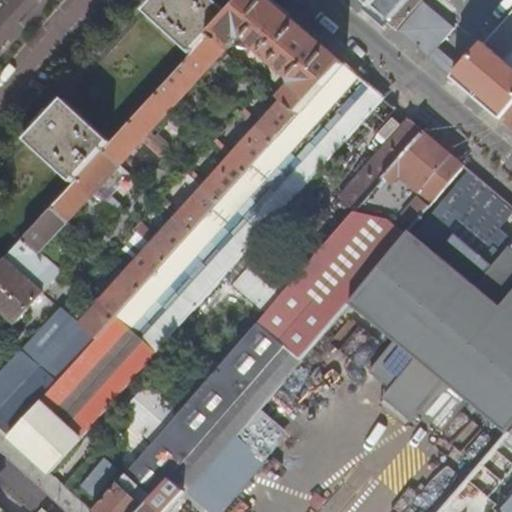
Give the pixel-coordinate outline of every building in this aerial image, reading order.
[(175,109),(183,100),(202,79),(239,39),(246,39),(268,59),(293,81),(294,87),(98,305),(80,289),(66,305),(84,322),(81,326),(97,340),(117,318),(345,63),(299,25),(269,0),(244,0),(231,14),(225,20),(194,55),(113,143),(100,157),(76,184),(0,265),(0,312),(14,326),(62,273),(41,254),(87,204),(95,195),(113,175),(143,143),(148,137),(157,128),(175,109)] [(0,0),(0,33),(29,0),(0,0)] [(157,0),(146,12),(194,55),(225,20),(231,14),(216,0),(157,0)] [(403,0),(385,20),(398,31),(423,4),(426,0),(403,0)] [(423,4),(397,34),(428,61),(437,51),(454,30),(423,4)] [(511,53),(506,60),(485,42),(461,70),(455,76),(504,118),(511,109),(511,53)] [(247,51),(240,45),(232,54),(239,61),(247,51)] [(461,70),(437,51),(428,61),(451,80),(455,76),(461,70)] [(378,131),(397,108),(385,98),(365,120),(378,131)] [(28,140),(76,184),(100,157),(113,143),(66,99),(54,112),(51,109),(37,125),(40,127),(28,140)] [(196,111),(183,100),(175,109),(188,120),(196,111)] [(511,109),(504,118),(503,120),(511,127),(511,109)] [(342,198),(357,211),(386,178),(426,132),(411,119),(342,198)] [(169,140),(157,128),(148,137),(161,149),(169,140)] [(393,209),(400,215),(407,208),(453,155),(440,144),(426,132),(386,178),(401,191),(393,209)] [(161,149),(148,137),(143,143),(163,161),(168,155),(161,149)] [(400,215),(414,227),(418,222),(442,194),(466,166),(453,155),(407,208),(400,215)] [(121,182),(113,175),(95,195),(103,203),(121,182)] [(511,216),(464,176),(451,192),(498,232),(511,216)] [(463,213),(442,194),(418,222),(440,239),(463,213)] [(103,203),(95,195),(87,204),(107,222),(115,214),(103,203)] [(389,218),(357,211),(259,325),(299,360),(353,298),(407,234),(394,223),(389,218)] [(414,227),(400,215),(394,223),(407,234),(409,231),(414,227)] [(443,376),(511,434),(511,432),(511,246),(475,288),(409,231),(407,234),(353,298),(416,352),(443,376)] [(439,254),(475,284),(511,241),(505,234),(484,258),(456,234),(439,254)] [(228,276),(238,285),(254,268),(243,258),(228,276)] [(254,268),(238,285),(236,287),(263,311),(287,284),(260,261),(254,268)] [(97,340),(81,326),(57,305),(0,369),(0,428),(9,437),(75,365),(97,340)] [(55,413),(129,329),(117,318),(97,340),(75,365),(9,437),(29,455),(51,475),(158,354),(147,344),(71,428),(55,413)] [(259,325),(95,511),(143,511),(149,506),(172,480),(185,492),(256,410),(299,360),(259,325)] [(147,344),(129,329),(55,413),(71,428),(147,344)] [(443,376),(416,352),(382,391),(409,415),(443,376)] [(176,411),(148,387),(125,414),(153,438),(176,411)] [(256,410),(185,492),(208,511),(220,511),(267,459),(264,456),(282,432),(256,410)] [(121,472),(107,460),(82,488),(96,500),(121,472)] [(149,506),(156,511),(167,511),(176,502),(185,492),(172,480),(149,506)] [(511,511),(511,500),(501,511),(511,511)]
